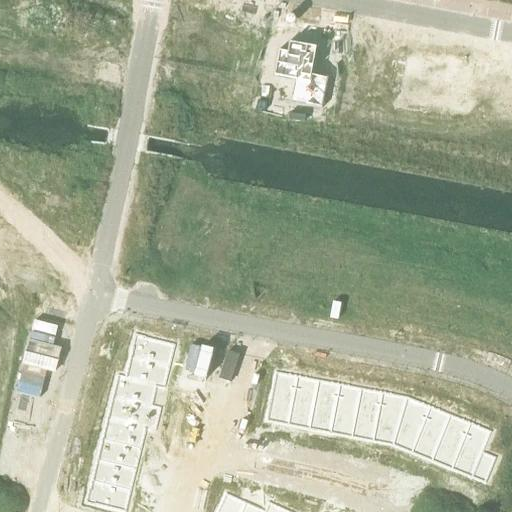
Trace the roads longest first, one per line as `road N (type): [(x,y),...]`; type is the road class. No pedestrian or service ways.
road 1 (residential): [(97,297),(454,362),(511,385)]
road 2 (residential): [(154,0),(97,297)]
road 3 (residential): [(97,297),(42,511)]
road 4 (residential): [(340,0),(511,33)]
